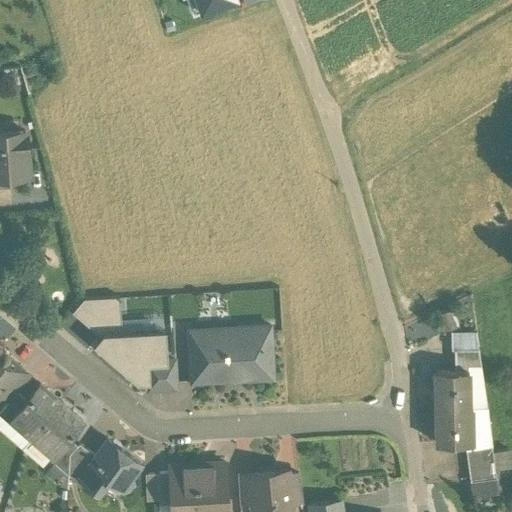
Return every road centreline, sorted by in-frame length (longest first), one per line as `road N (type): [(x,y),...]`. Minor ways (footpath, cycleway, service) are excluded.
road 1 (residential): [(408,417),(157,428),(0,297)]
road 2 (residential): [(408,417),(353,196),(283,0)]
road 3 (track): [(511,5),(328,118)]
